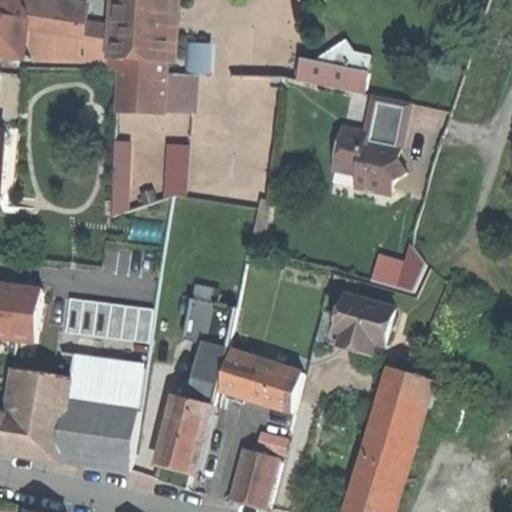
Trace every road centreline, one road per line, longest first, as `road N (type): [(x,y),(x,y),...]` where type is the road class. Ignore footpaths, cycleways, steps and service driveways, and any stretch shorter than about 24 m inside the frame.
road 1 (residential): [(0,471),(176,511)]
road 2 (unknown): [(82,0),(104,11),(221,12),(255,0)]
road 3 (unknown): [(0,264),(143,289)]
